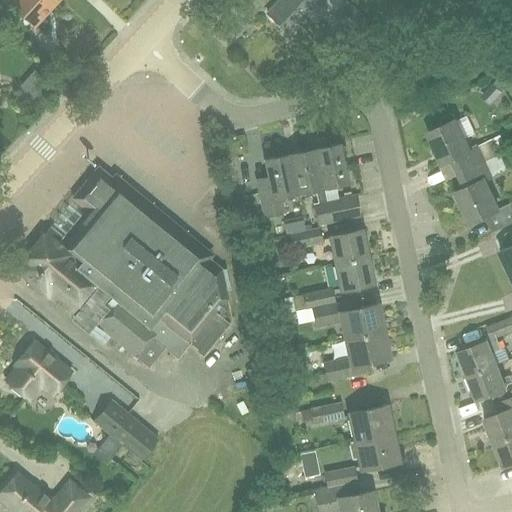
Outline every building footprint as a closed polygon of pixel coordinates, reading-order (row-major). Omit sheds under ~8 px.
[(51,6),(45,0),(14,0),(11,4),(34,25),(51,6)] [(290,34),(321,0),(279,0),(267,13),(290,34)] [(336,20),(356,38),(355,39),(364,48),(370,42),(369,40),(377,31),(369,24),(371,22),(350,5),(336,20)] [(405,38),(424,33),(418,9),(399,13),(405,38)] [(455,122),(428,134),(443,165),(453,160),(460,174),(483,163),(500,155),(493,140),(476,148),(469,152),(464,141),(456,124),(455,122)] [(314,149),(322,188),(336,185),(348,183),(340,143),(314,149)] [(316,224),(329,222),(325,202),(322,188),(314,149),(288,154),(296,193),(315,189),(318,203),(312,205),(316,224)] [(263,217),(283,213),(280,196),(296,193),(288,154),(263,160),(267,176),(255,178),(257,186),(263,217)] [(467,189),(456,193),(471,224),(485,218),(492,234),(511,224),(511,204),(498,212),(484,182),(490,179),(483,163),(460,174),(461,177),(467,189)] [(227,301),(226,300),(227,298),(221,269),(220,269),(98,167),(73,198),(87,209),(62,239),(48,228),(23,257),(26,259),(17,270),(45,294),(46,293),(70,314),(71,313),(92,330),(96,325),(136,357),(148,368),(164,348),(177,359),(188,344),(197,334),(212,345),(232,320),(227,301)] [(339,199),(325,202),(329,222),(359,215),(355,196),(339,199)] [(292,249),(322,242),(319,227),(289,234),(292,249)] [(335,264),(368,257),(362,230),(329,236),(335,264)] [(500,251),(511,275),(511,274),(511,245),(511,247),(500,251)] [(374,284),(368,257),(335,264),(341,291),(374,284)] [(304,309),(311,308),(335,302),(332,287),(301,294),(301,295),(291,297),(294,311),(304,309)] [(344,338),(383,330),(377,303),(348,309),(346,300),(335,302),(311,308),(315,327),(341,321),(344,338)] [(457,353),(466,376),(497,364),(492,353),(501,349),(496,338),(511,332),(511,318),(487,328),(491,340),(487,342),(487,341),(457,353)] [(371,374),(369,363),(389,359),(383,331),(345,340),(348,357),(323,363),(327,383),(362,376),(371,374)] [(51,394),(70,371),(34,341),(15,364),(18,366),(6,381),(29,399),(40,385),(51,394)] [(508,384),(510,391),(511,395),(511,380),(510,376),(502,379),(497,364),(466,376),(476,400),(506,388),(505,385),(508,384)] [(247,371),(249,384),(260,382),(258,369),(247,371)] [(511,397),(496,404),(499,413),(483,419),(493,443),(511,435),(511,397)] [(93,422),(139,460),(157,438),(111,400),(93,422)] [(313,424),(343,418),(340,402),(310,408),(313,424)] [(354,441),(393,433),(387,404),(348,413),(354,441)] [(64,432),(90,447),(99,432),(73,416),(64,432)] [(393,433),(354,441),(360,469),(399,461),(393,433)] [(511,435),(493,443),(502,467),(511,463),(511,435)] [(327,487),(343,483),(357,480),(354,466),(324,472),(327,487)] [(75,511),(88,497),(68,481),(52,501),(41,492),(40,493),(16,473),(0,492),(0,498),(11,508),(10,509),(14,511),(75,511)] [(377,511),(372,489),(345,495),(343,483),(327,487),(314,489),(318,511),(377,511)]
